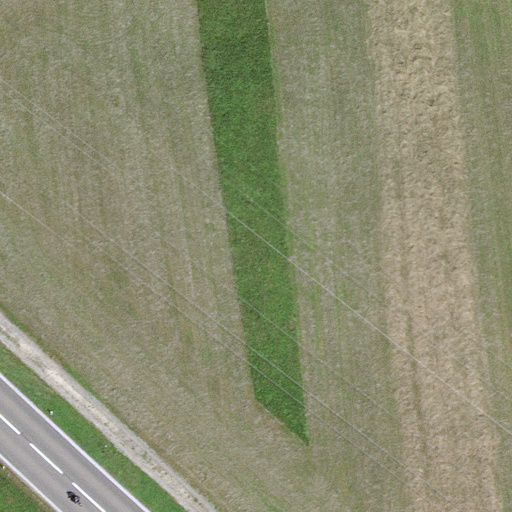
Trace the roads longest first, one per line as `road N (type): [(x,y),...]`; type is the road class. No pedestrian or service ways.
road 1 (track): [(0,329),(204,511)]
road 2 (secondary): [(0,412),(105,511)]
